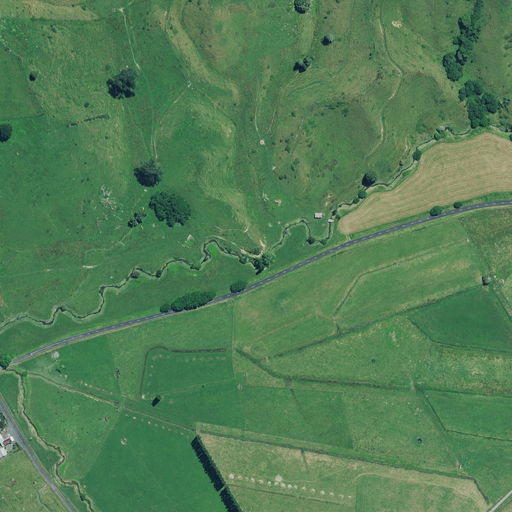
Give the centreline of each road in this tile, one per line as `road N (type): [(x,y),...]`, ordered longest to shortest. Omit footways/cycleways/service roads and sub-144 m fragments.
road 1 (unclassified): [(0,367),(53,344),(230,295),(363,238),(511,202)]
road 2 (unclassified): [(0,403),(74,511)]
